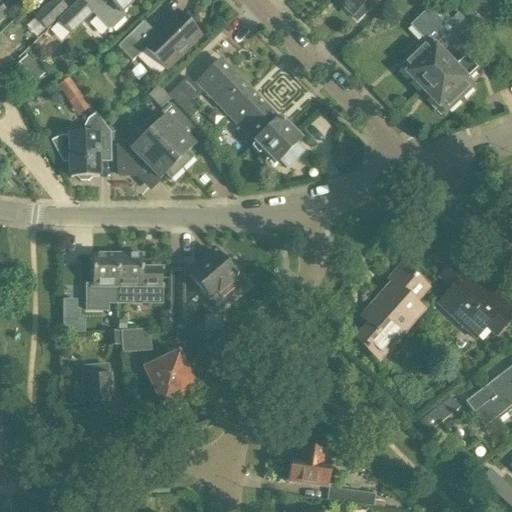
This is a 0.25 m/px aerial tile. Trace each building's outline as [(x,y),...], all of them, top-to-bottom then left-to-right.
[(46,31),(67,10),(57,0),(52,0),(34,18),(46,31)] [(81,0),(58,23),(70,36),(92,14),(108,30),(112,30),(123,19),(123,15),(121,13),(131,3),(128,1),(128,0),(81,0)] [(336,0),(343,7),(343,10),(348,15),(351,15),(358,22),(372,10),(366,4),(370,0),(336,0)] [(499,2),(498,1),(497,0),(476,0),(488,13),(499,2)] [(0,23),(8,16),(0,7),(0,23)] [(456,14),(449,21),(441,13),(435,18),(429,12),(425,11),(412,24),(412,28),(422,38),(423,37),(426,40),(398,68),(444,115),(473,87),(467,81),(477,70),(464,57),(454,67),(442,56),(463,35),(470,28),(456,14)] [(165,71),(200,37),(177,13),(155,35),(143,23),(117,48),(132,63),(145,50),(165,71)] [(470,28),(463,35),(475,47),(482,40),(470,28)] [(26,58),(10,74),(27,91),(43,76),(26,58)] [(227,116),(251,93),(221,62),(197,86),(227,116)] [(380,69),(369,75),(383,100),(394,94),(380,69)] [(91,107),(82,95),(80,96),(69,79),(57,87),(77,117),(91,107)] [(188,100),(191,103),(200,94),(185,79),(176,88),(188,100)] [(188,100),(176,88),(167,97),(179,109),(188,100)] [(278,121),(251,93),(227,116),(253,144),(266,132),(266,133),(278,121)] [(199,111),(191,103),(188,100),(179,109),(190,120),(199,111)] [(148,135),(182,170),(193,159),(188,153),(193,147),(178,131),(187,123),(170,105),(161,114),(165,118),(148,135)] [(98,153),(110,153),(110,135),(96,114),(95,115),(95,116),(88,121),(85,128),(85,137),(69,137),(69,138),(60,138),(51,143),(63,164),(70,163),(70,179),(76,179),(80,182),(88,182),(92,179),(98,178),(98,153)] [(279,122),(278,121),(266,133),(266,132),(253,144),(275,167),(301,142),(280,121),(279,122)] [(182,170),(148,135),(136,147),(134,144),(130,144),(126,147),(116,148),(117,176),(134,175),(144,165),(159,181),(165,175),(170,181),(182,170)] [(403,215),(388,232),(398,240),(413,224),(403,215)] [(95,258),(91,258),(92,289),(106,289),(105,303),(116,303),(116,297),(116,259),(105,258),(103,255),(98,255),(95,258)] [(128,259),(116,259),(116,297),(116,303),(116,305),(161,306),(161,271),(141,271),(141,259),(138,259),(136,255),(131,256),(128,259)] [(216,255),(188,278),(215,309),(240,288),(234,281),(236,279),(231,273),(234,270),(222,257),(220,260),(216,255)] [(476,339),(486,327),(495,336),(511,318),(511,309),(492,291),(489,294),(453,262),(439,277),(451,289),(437,303),(476,339)] [(374,318),(354,339),(378,361),(423,311),(414,302),(427,288),(402,265),(388,280),(392,283),(366,311),(374,318)] [(170,291),(170,329),(185,330),(184,291),(170,291)] [(76,326),(62,326),(62,336),(79,336),(79,326),(76,326)] [(121,333),(122,355),(136,354),(134,332),(121,333)] [(105,335),(106,348),(121,347),(120,334),(105,335)] [(177,357),(145,372),(162,407),(165,405),(168,407),(175,404),(177,400),(179,398),(178,396),(192,389),(177,357)] [(511,369),(466,404),(485,429),(511,409),(511,369)] [(109,379),(82,381),(83,392),(73,392),(74,407),(83,406),(84,416),(88,416),(88,418),(99,418),(99,415),(112,414),(109,379)] [(412,409),(418,413),(425,403),(419,399),(412,409)] [(418,424),(428,433),(459,409),(451,399),(418,424)] [(403,437),(399,446),(416,453),(420,443),(403,437)] [(325,453),(297,449),(295,460),(290,459),(287,483),(326,489),(330,466),(324,465),(325,453)] [(505,503),(511,495),(511,488),(491,469),(481,480),(505,503)] [(372,509),(374,496),(350,493),(348,505),(372,509)]
